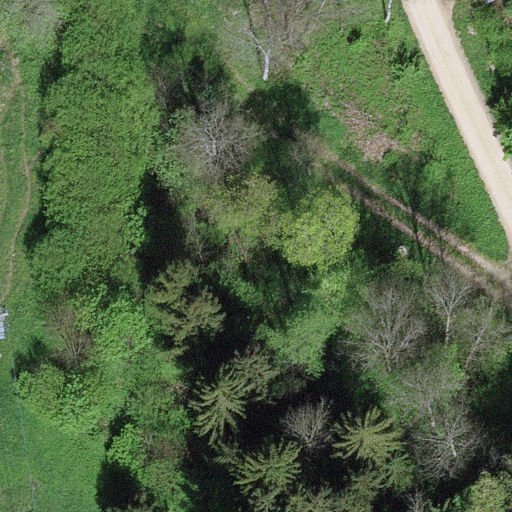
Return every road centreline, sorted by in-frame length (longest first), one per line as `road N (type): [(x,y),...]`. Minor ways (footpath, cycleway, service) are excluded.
road 1 (track): [(192,0),(303,150),(511,290)]
road 2 (track): [(430,0),(511,181)]
